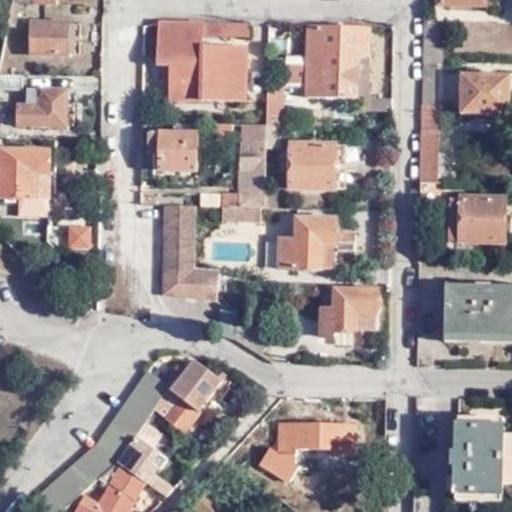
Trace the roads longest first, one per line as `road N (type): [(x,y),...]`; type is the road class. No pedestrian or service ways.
road 1 (residential): [(400,12),(400,383)]
road 2 (residential): [(125,286),(129,3)]
road 3 (residential): [(129,3),(400,12)]
road 4 (residential): [(288,385),(188,336),(130,348)]
road 5 (residential): [(400,383),(397,511)]
